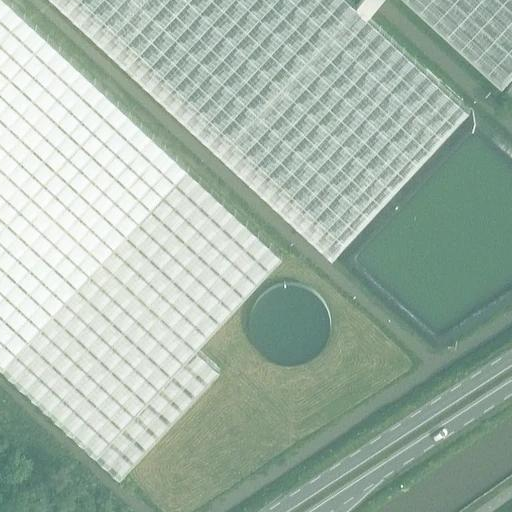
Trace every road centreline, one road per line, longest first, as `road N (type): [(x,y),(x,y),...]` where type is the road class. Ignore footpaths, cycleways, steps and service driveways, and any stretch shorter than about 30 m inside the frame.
road 1 (primary): [(511,359),(278,511)]
road 2 (primary): [(320,511),(511,387)]
